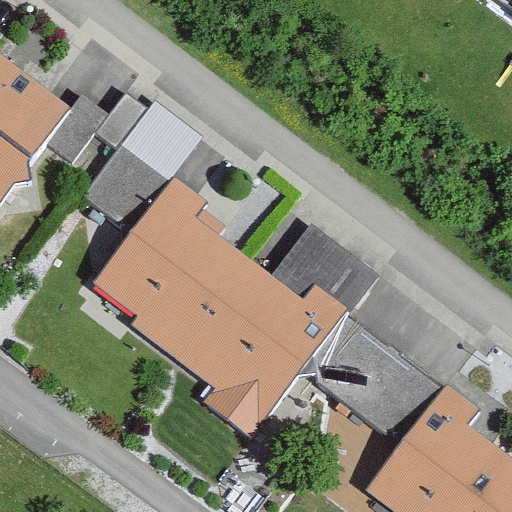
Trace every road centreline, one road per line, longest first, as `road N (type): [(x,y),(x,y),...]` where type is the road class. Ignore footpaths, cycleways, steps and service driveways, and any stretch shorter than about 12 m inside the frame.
road 1 (residential): [(511,341),(55,0)]
road 2 (residential): [(0,391),(160,511)]
